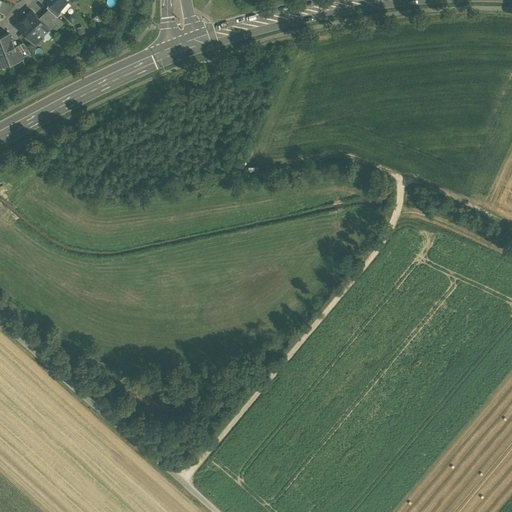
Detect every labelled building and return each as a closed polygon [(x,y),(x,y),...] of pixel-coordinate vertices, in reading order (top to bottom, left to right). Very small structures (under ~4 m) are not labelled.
[(58,7),(57,8),(51,2),(47,7),(49,9),(57,16),(62,11),(58,7)] [(57,16),(49,9),(44,13),(57,24),(50,30),(53,33),(64,22),(57,16)] [(39,17),(32,10),(18,24),(36,43),(43,37),(43,33),(48,28),(49,28),(39,17)] [(57,24),(44,13),(39,17),(49,28),(48,28),(50,30),(57,24)] [(9,32),(0,35),(0,60),(1,64),(2,64),(23,56),(23,55),(21,50),(19,50),(17,44),(15,45),(12,37),(11,38),(9,32)] [(23,42),(17,44),(19,50),(21,50),(23,55),(31,52),(23,42)]
